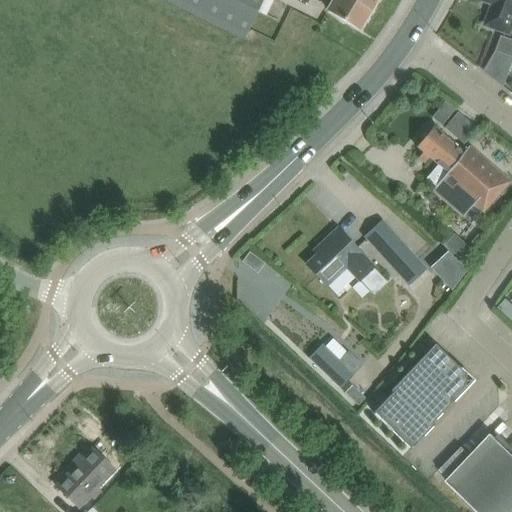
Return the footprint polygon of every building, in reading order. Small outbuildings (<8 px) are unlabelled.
[(159,0),(242,41),(262,0),(159,0)] [(333,0),(328,10),(360,29),(377,0),(333,0)] [(511,0),(483,0),(483,1),(493,5),(486,26),(510,34),(511,28),(511,0)] [(511,39),(502,36),(497,51),(511,56),(511,39)] [(445,102),(432,118),(441,126),(454,110),(445,102)] [(469,146),(463,153),(434,128),(418,148),(438,165),(427,179),(432,183),(428,187),(463,217),(474,204),(484,212),(510,181),(469,146)] [(382,219),(363,237),(408,286),(427,268),(382,219)] [(322,250),(307,264),(327,287),(328,286),(331,289),(348,272),(359,283),(360,281),(370,291),(374,292),(378,291),(387,282),(374,268),(376,266),(362,251),(360,253),(338,230),(320,247),(322,250)] [(448,252),(431,267),(452,290),(467,271),(448,252)] [(322,346),(309,359),(339,388),(362,365),(349,353),(348,354),(332,339),(324,348),(322,346)] [(443,391),(450,384),(453,387),(455,387),(458,387),(461,386),(464,384),(465,381),(466,378),(465,374),(463,372),(435,345),(391,391),(393,393),(375,412),(412,447),(435,423),(433,422),(454,401),(443,391)] [(359,405),(366,398),(352,385),(345,392),(359,405)] [(511,511),(511,453),(492,434),(447,481),(479,511),(511,511)] [(79,508),(115,471),(91,448),(56,486),(79,508)]
